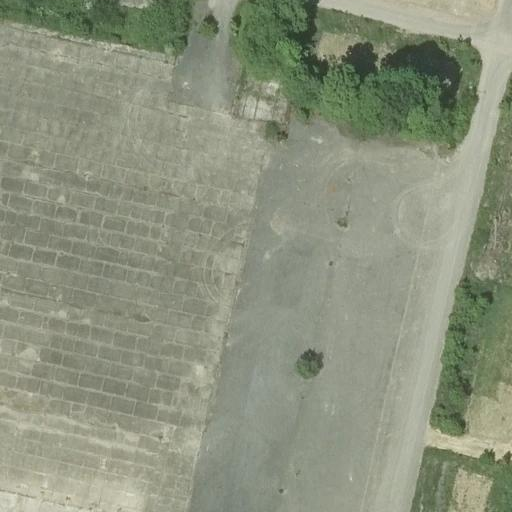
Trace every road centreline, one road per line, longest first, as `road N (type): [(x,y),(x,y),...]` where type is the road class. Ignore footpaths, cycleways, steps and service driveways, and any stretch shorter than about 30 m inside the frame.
road 1 (track): [(506,37),(398,511)]
road 2 (track): [(347,0),(506,37)]
